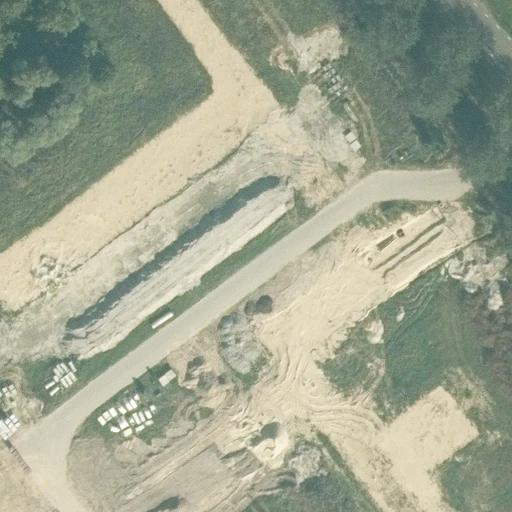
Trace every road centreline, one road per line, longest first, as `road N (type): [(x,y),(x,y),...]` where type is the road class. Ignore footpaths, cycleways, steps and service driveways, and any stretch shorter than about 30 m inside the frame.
road 1 (residential): [(245,88),(0,268)]
road 2 (residential): [(367,256),(245,88)]
road 3 (residential): [(146,511),(303,386)]
road 4 (residential): [(367,256),(448,183),(511,140)]
road 5 (residential): [(303,386),(400,511)]
road 6 (residential): [(279,352),(279,323),(367,256)]
